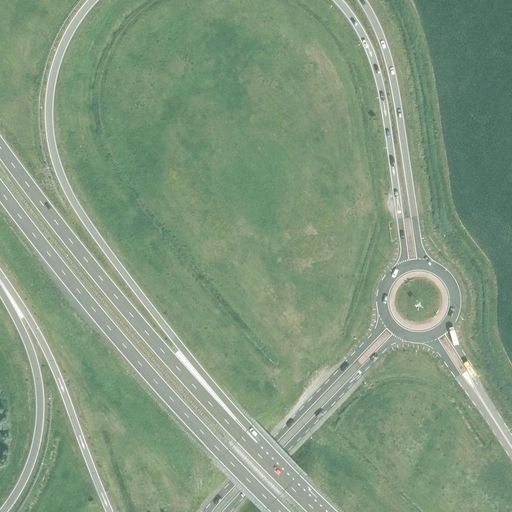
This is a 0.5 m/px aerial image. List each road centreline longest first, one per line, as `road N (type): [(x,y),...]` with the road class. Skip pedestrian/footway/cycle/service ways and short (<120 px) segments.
road 1 (trunk): [(252,447),(248,427),(133,285),(63,181),(50,134),(52,77),(68,33),(92,0)]
road 2 (trunk): [(0,189),(127,349),(280,511)]
road 3 (trunk): [(252,447),(88,262),(0,145)]
road 4 (trunk): [(337,0),(365,39),(380,85),(404,267)]
road 5 (trunk): [(425,266),(391,67),(362,0)]
road 6 (trunk): [(0,274),(48,354),(110,511)]
road 7 (trunk): [(384,317),(209,511)]
road 8 (trunk): [(226,511),(401,334)]
road 9 (trunk): [(0,290),(27,343),(40,406),(27,472),(2,511)]
